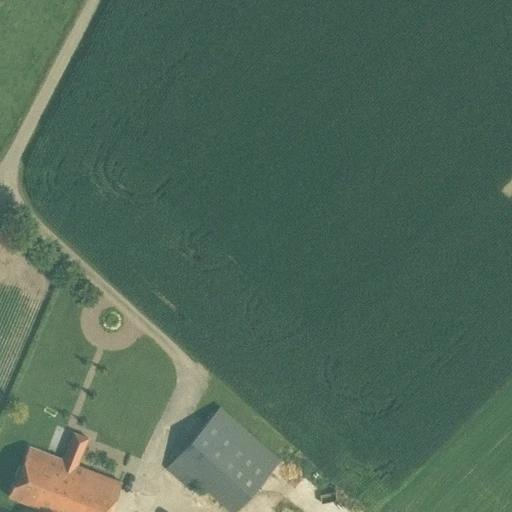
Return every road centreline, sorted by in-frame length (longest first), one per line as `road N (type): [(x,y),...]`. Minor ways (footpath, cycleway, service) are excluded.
road 1 (unclassified): [(199,380),(0,186)]
road 2 (unclassified): [(0,178),(94,0)]
